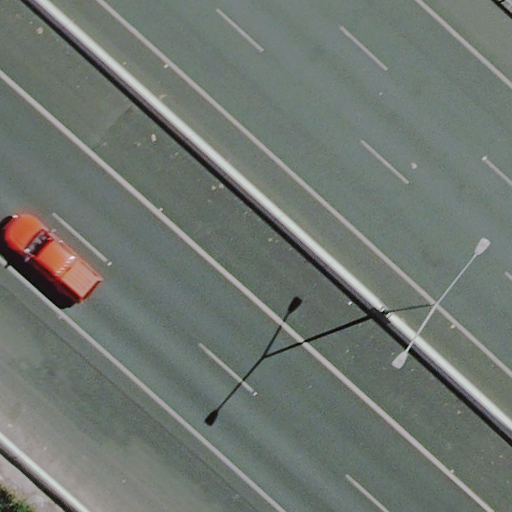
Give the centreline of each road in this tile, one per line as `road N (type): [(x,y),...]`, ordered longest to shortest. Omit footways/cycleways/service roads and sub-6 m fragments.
road 1 (motorway): [(390,511),(0,161)]
road 2 (motorway): [(197,0),(511,285)]
